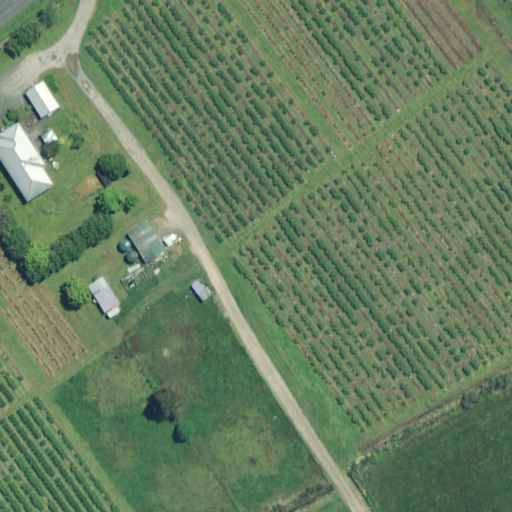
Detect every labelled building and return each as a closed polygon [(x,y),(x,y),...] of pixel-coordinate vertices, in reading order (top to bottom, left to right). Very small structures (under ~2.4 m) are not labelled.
[(59,109),(43,84),(25,95),(41,120),(59,109)] [(45,168),(18,126),(1,137),(3,140),(0,141),(0,159),(28,204),(54,187),(43,169),(45,168)] [(141,257),(145,264),(165,252),(149,225),(129,237),(141,257)] [(141,257),(128,239),(115,248),(129,266),(141,257)] [(119,305),(103,279),(88,288),(105,315),(119,305)] [(211,296),(200,282),(191,289),(203,303),(211,296)]
